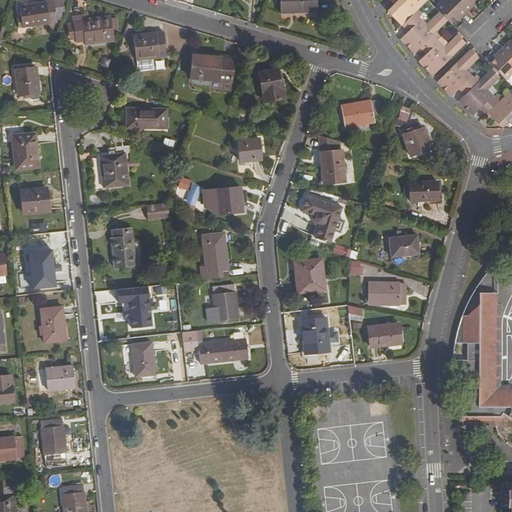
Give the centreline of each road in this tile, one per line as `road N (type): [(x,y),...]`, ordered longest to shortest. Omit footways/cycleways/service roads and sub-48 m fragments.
road 1 (residential): [(321,59),(266,238),(280,382)]
road 2 (residential): [(98,401),(68,130)]
road 3 (residential): [(484,147),(430,366)]
road 4 (residential): [(122,0),(321,59)]
road 5 (residential): [(98,401),(280,382)]
road 6 (residential): [(280,382),(430,366)]
road 7 (residential): [(430,366),(436,511)]
road 8 (residential): [(280,382),(294,511)]
